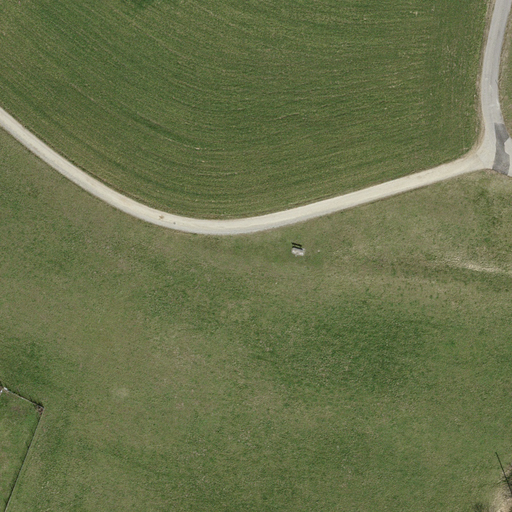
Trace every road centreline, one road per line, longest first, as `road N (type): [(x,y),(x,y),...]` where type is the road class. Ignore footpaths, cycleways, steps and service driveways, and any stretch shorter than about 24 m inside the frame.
road 1 (track): [(503,151),(255,226),(202,229),(134,215),(68,178),(0,117)]
road 2 (unclassified): [(503,151),(490,79),(506,0)]
